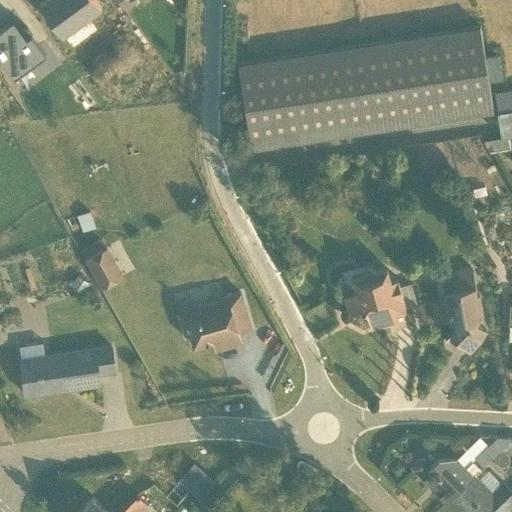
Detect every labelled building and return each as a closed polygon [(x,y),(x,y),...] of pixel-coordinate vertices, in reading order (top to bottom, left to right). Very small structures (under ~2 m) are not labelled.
[(100,9),(93,0),(37,0),(33,4),(58,38),(100,9)] [(153,0),(126,19),(154,59),(183,39),(169,19),(177,13),(167,0),(153,0)] [(9,22),(0,28),(0,59),(14,78),(45,54),(26,27),(17,33),(9,22)] [(246,125),(234,127),(237,141),(237,142),(248,140),(250,152),(251,152),(492,114),(487,83),(488,82),(500,81),(501,80),(497,56),(497,55),(483,57),(479,26),(238,64),(236,64),(246,125)] [(511,91),(494,95),(500,137),(511,134),(511,91)] [(488,152),(509,149),(507,136),(481,140),(488,152)] [(94,228),(89,212),(76,217),(82,232),(94,228)] [(101,238),(80,249),(85,258),(84,259),(101,289),(123,277),(107,247),(106,248),(101,238)] [(361,275),(350,278),(354,293),(342,297),(347,315),(361,312),(366,315),(370,328),(393,322),(395,328),(408,324),(395,280),(390,281),(386,268),(375,271),(367,266),(361,275)] [(471,266),(454,269),(455,278),(440,281),(443,298),(429,301),(429,302),(434,323),(445,321),(454,328),(448,337),(470,352),(485,331),(476,323),(482,313),(479,293),(475,293),(471,266)] [(77,276),(70,286),(81,294),(88,284),(77,276)] [(176,312),(183,336),(189,334),(193,347),(212,341),(214,351),(240,343),(237,333),(251,329),(241,293),(176,312)] [(19,347),(25,396),(99,385),(98,374),(114,372),(110,345),(44,355),(42,344),(19,347)] [(412,469),(445,503),(480,470),(471,462),(474,459),(483,467),(507,444),(507,442),(510,442),(511,439),(511,438),(495,438),(487,446),(478,437),(456,460),(438,459),(430,466),(422,459),(419,459),(412,465),(412,469)] [(511,447),(511,442),(507,442),(507,444),(494,457),(494,463),(499,467),(504,467),(508,462),(507,451),(511,448),(511,447)] [(168,490),(181,501),(199,482),(197,480),(204,473),(197,466),(190,474),(187,471),(168,490)] [(511,490),(502,481),(499,484),(487,471),(479,478),(475,475),(445,503),(454,511),(504,511),(511,505),(511,490)] [(142,511),(148,507),(137,495),(120,511),(142,511)]
